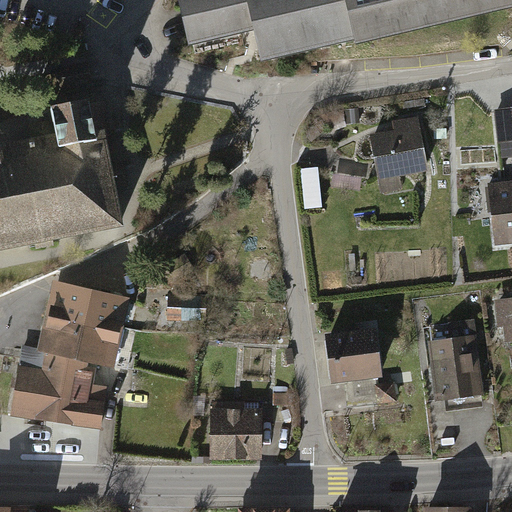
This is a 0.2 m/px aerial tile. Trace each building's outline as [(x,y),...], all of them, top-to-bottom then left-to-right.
[(355,39),(346,0),(178,0),(189,44),(254,29),(261,61),(355,39)] [(511,0),(346,0),(355,39),(356,43),(511,6),(511,0)] [(61,144),(0,157),(0,258),(125,231),(98,108),(55,117),(61,144)] [(511,113),(499,115),(504,161),(511,160),(511,113)] [(395,132),(374,136),(385,195),(408,191),(405,176),(429,171),(419,117),(393,122),(395,132)] [(511,184),(491,188),(499,247),(511,245),(511,184)] [(51,288),(45,314),(122,332),(130,298),(62,282),(53,280),(51,288)] [(207,295),(168,294),(167,321),(206,322),(207,295)] [(511,302),(498,304),(504,350),(511,349),(511,302)] [(114,368),(122,332),(45,314),(37,350),(68,357),(88,362),(114,368)] [(455,341),(431,345),(440,405),(488,397),(479,338),(475,339),(472,323),(452,326),(455,341)] [(376,329),(326,337),(334,384),(384,376),(376,329)] [(14,388),(60,396),(68,357),(37,350),(21,346),(14,388)] [(88,362),(68,357),(60,396),(105,403),(107,387),(93,384),(96,368),(87,367),(88,362)] [(10,415),(56,422),(60,396),(14,388),(10,415)] [(105,403),(60,396),(56,422),(100,429),(105,403)] [(262,408),(210,408),(210,460),(262,460),(262,408)]
